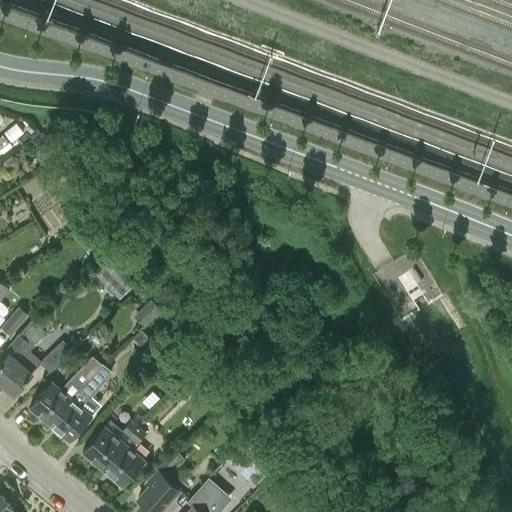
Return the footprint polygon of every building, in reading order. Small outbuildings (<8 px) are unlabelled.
[(15,123),(4,132),(11,141),(22,132),(15,123)] [(40,133),(31,139),(38,148),(47,142),(40,133)] [(10,142),(3,134),(0,135),(0,142),(3,147),(10,142)] [(43,174),(50,184),(60,178),(54,167),(43,174)] [(107,254),(119,245),(110,231),(98,240),(107,254)] [(112,255),(96,272),(121,296),(137,279),(112,255)] [(0,299),(1,300),(11,287),(2,280),(0,282),(0,299)] [(152,297),(134,314),(144,324),(162,308),(152,297)] [(2,327),(12,335),(29,314),(20,306),(2,327)] [(29,350),(46,329),(33,318),(20,332),(20,331),(0,354),(0,379),(15,392),(42,360),(29,350)] [(142,327),(133,336),(143,346),(152,338),(142,327)] [(41,361),(50,370),(80,342),(77,340),(73,335),(66,341),(63,338),(41,361)] [(30,404),(33,407),(33,410),(38,414),(41,414),(50,422),(71,396),(89,376),(104,362),(103,361),(102,362),(93,354),(69,378),(61,387),(52,379),(30,404)] [(50,422),(61,431),(60,434),(66,438),(69,438),(71,439),(93,414),(81,404),(88,395),(90,397),(113,370),(104,362),(89,376),(71,396),(50,422)] [(184,381),(192,390),(203,379),(194,370),(184,381)] [(83,449),(86,452),(86,455),(91,459),(94,459),(103,467),(140,424),(132,417),(117,435),(105,424),(83,449)] [(140,424),(103,467),(113,475),(113,479),(118,483),(121,482),(124,484),(145,459),(132,448),(147,430),(140,424)] [(245,441),(230,455),(249,474),(264,460),(245,441)] [(165,474),(185,458),(177,448),(154,466),(157,469),(146,482),(149,485),(138,497),(154,511),(157,511),(180,488),(165,474)] [(0,511),(17,511),(0,491),(0,511)] [(191,503),(192,504),(185,511),(204,511),(213,503),(201,492),(191,503)]
